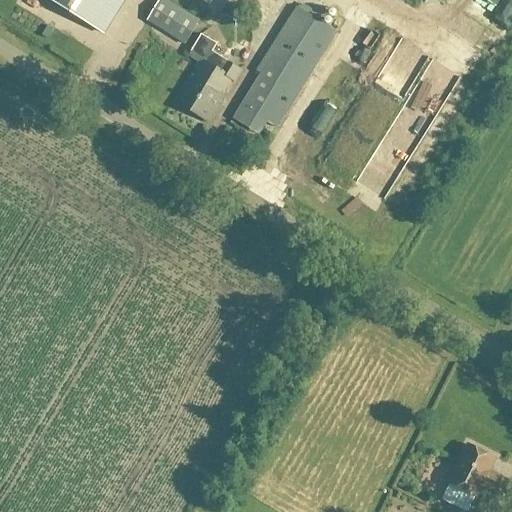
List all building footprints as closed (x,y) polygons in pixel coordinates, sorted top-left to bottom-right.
[(46,0),(104,36),(126,0),(197,0),(208,7),(212,0),(46,0)] [(184,46),(198,24),(160,1),(146,23),(184,46)] [(336,34),(296,10),(255,74),(260,77),(241,109),(276,130),(336,34)] [(199,65),(175,105),(208,126),(224,101),(221,99),(231,82),(234,84),(241,73),(211,55),(216,47),(201,37),(188,58),(199,65)] [(464,56),(457,74),(470,79),(477,61),(464,56)] [(326,177),(352,134),(341,127),(315,170),(326,177)] [(494,460),(468,446),(448,484),(475,498),(477,494),(497,504),(508,483),(488,473),(494,460)]
